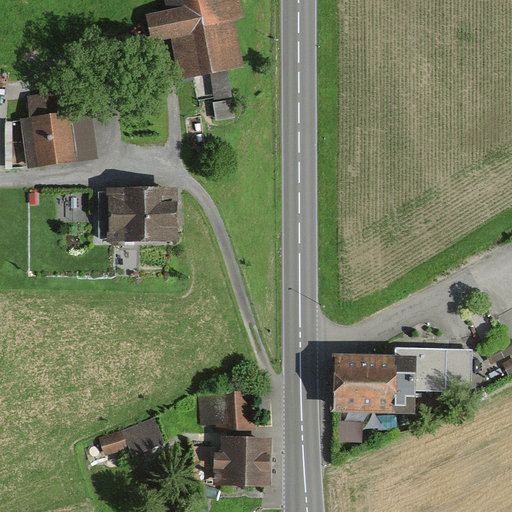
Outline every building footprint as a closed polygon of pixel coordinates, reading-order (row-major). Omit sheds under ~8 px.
[(225,69),(239,67),(225,0),(171,0),(174,13),(150,17),(156,45),(178,40),(185,77),(209,72),(214,99),(231,96),(225,69)] [(89,114),(69,117),(67,96),(28,99),(30,122),(22,123),(29,169),(96,159),(89,114)] [(179,194),(110,194),(110,198),(100,198),(100,242),(112,242),(112,248),(179,248),(179,194)] [(393,364),(333,362),(330,417),(413,420),(415,390),(472,392),(473,353),(394,350),(393,364)] [(271,448),(254,447),(253,395),(197,396),(198,439),(212,440),(212,450),(194,449),(192,481),(213,481),(213,490),(270,493),(271,448)] [(165,449),(155,420),(124,431),(134,459),(165,449)] [(339,444),(359,445),(359,425),(340,425),(339,444)] [(122,431),(98,439),(104,458),(128,450),(122,431)]
